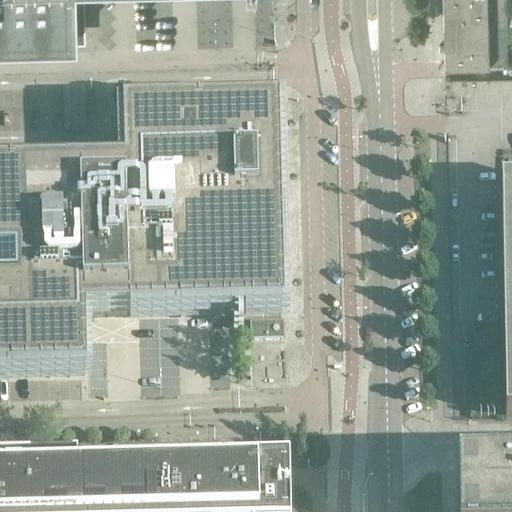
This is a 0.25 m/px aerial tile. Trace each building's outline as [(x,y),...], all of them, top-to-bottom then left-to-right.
[(0,0),(0,32),(76,31),(74,0),(0,0)] [(487,25),(486,0),(442,0),(444,64),(506,62),(505,25),(487,25)] [(505,25),(504,0),(486,0),(487,25),(505,25)] [(286,256),(285,235),(284,197),(278,197),(276,111),(123,115),(125,172),(0,175),(0,378),(84,377),(83,319),(282,314),(280,257),(286,256)] [(511,419),(511,186),(501,187),(505,420),(511,419)] [(283,343),(282,326),(249,326),(250,344),(283,343)] [(288,511),(288,506),(78,511),(77,454),(0,455),(0,511),(288,511)] [(511,511),(511,486),(498,487),(498,488),(463,489),(463,511),(511,511)]
